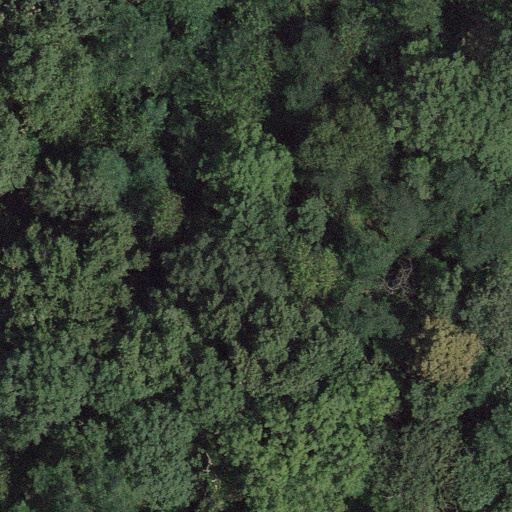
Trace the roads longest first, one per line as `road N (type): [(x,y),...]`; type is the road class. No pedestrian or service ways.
road 1 (track): [(0,506),(157,208)]
road 2 (track): [(157,208),(162,511)]
road 3 (track): [(157,208),(147,0)]
